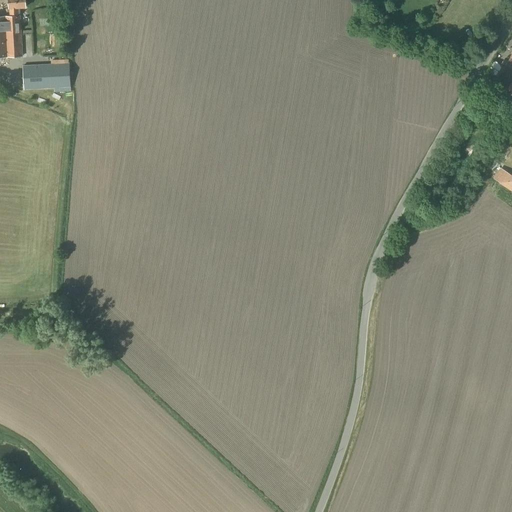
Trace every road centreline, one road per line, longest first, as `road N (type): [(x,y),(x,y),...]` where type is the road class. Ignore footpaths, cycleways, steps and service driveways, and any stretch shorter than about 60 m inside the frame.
road 1 (unclassified): [(511,24),(385,239),(358,392),(317,511)]
road 2 (track): [(1,84),(66,119),(49,299),(0,308)]
